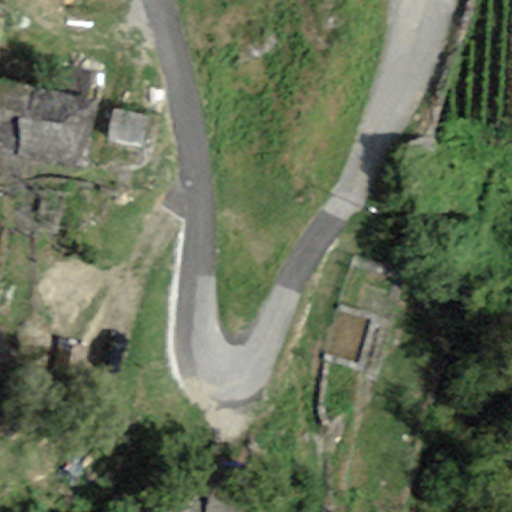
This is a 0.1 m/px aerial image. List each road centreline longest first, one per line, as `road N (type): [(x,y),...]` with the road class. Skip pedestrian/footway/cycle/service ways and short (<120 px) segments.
road 1 (unclassified): [(420,0),(352,194)]
road 2 (track): [(165,31),(81,39),(52,27),(28,0)]
